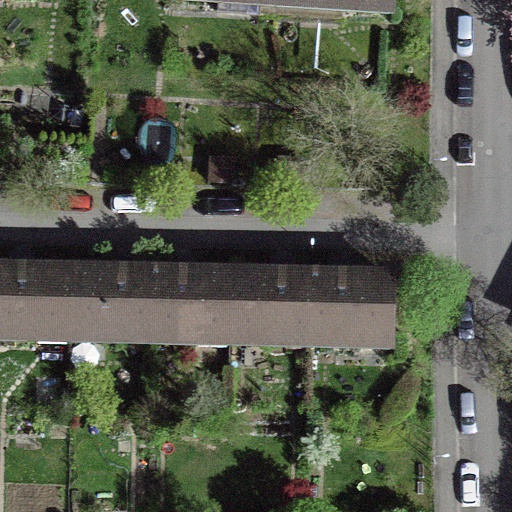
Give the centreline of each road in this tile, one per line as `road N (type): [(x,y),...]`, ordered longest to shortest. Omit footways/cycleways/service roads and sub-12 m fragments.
road 1 (residential): [(487,245),(0,237)]
road 2 (residential): [(485,511),(487,245)]
road 3 (residential): [(487,163),(483,0)]
